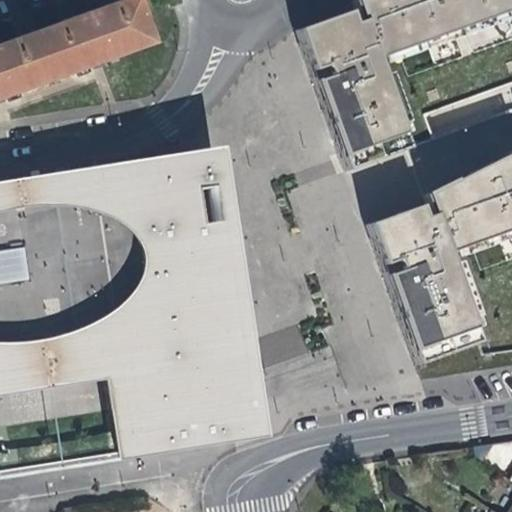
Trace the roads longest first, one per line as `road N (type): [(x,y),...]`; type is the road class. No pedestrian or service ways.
road 1 (residential): [(0,156),(121,141),(157,127),(202,80),(231,24)]
road 2 (unknown): [(175,467),(0,498)]
road 3 (residential): [(511,418),(345,441)]
road 4 (residential): [(345,441),(262,455),(229,471),(222,511)]
road 5 (residential): [(255,511),(265,483),(345,441)]
